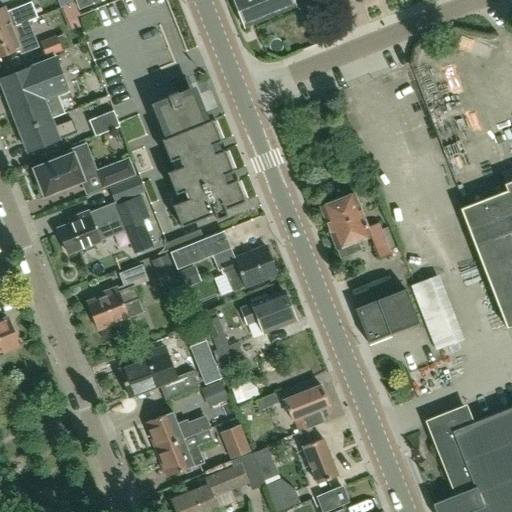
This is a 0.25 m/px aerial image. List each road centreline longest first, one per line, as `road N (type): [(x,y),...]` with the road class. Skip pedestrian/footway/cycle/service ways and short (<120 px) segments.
road 1 (tertiary): [(406,511),(240,95)]
road 2 (residential): [(122,511),(0,193)]
road 3 (residential): [(240,95),(487,0)]
